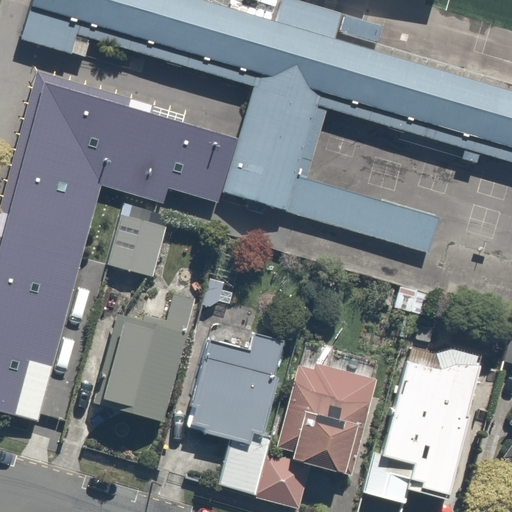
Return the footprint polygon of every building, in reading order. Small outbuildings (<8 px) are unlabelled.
[(253,88),(238,140),(222,193),(248,201),(245,211),(263,216),(266,207),(429,254),(439,219),(306,180),(327,110),(464,150),(461,160),(477,165),(480,155),(511,164),(511,94),(332,41),(339,15),(287,0),(282,0),(275,25),(192,0),(33,0),(21,41),(71,56),(72,54),(84,58),(89,40),(253,88)] [(37,72),(0,208),(0,412),(37,423),(100,187),(163,205),(168,189),(218,204),(222,193),(238,140),(182,124),(184,116),(37,72)] [(118,208),(98,203),(87,245),(107,250),(118,208)] [(184,236),(125,220),(110,265),(144,276),(111,327),(95,408),(169,424),(201,302),(179,295),(173,319),(155,316),(155,297),(173,275),(184,236)] [(251,349),(214,340),(193,430),(236,440),(224,491),(261,499),(298,342),(255,332),(251,349)] [(411,336),(363,491),(410,506),(414,494),(454,507),(499,363),(411,336)] [(298,342),(261,499),(305,510),(313,478),(354,488),(383,362),(298,342)] [(474,511),(511,511),(511,415),(505,427),(511,431),(511,448),(473,511),(474,511)]
